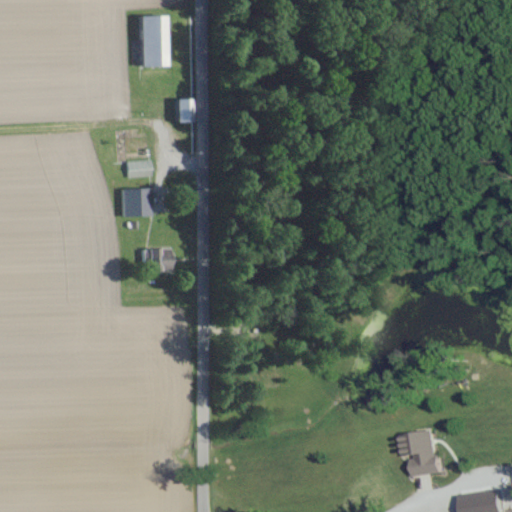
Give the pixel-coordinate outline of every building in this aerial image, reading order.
[(132,19),(134,69),(160,68),(159,18),(132,19)] [(184,101),(169,102),(170,125),(185,124),(184,101)] [(146,179),(145,163),(121,163),(122,180),(146,179)] [(117,219),(146,218),(145,191),(117,192),(117,219)] [(141,251),(142,274),(163,273),(163,251),(141,251)] [(401,458),(407,457),(410,477),(437,473),(431,430),(398,435),(401,458)] [(500,511),(498,491),(457,495),(458,511),(500,511)]
